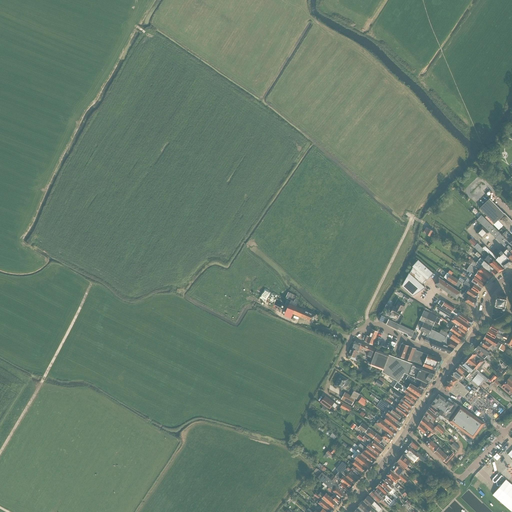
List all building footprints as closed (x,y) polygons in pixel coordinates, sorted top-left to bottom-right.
[(511,221),(504,213),(489,199),(479,208),(487,216),(485,217),(493,225),(493,224),(499,229),(503,225),(510,232),(511,234),(511,221)] [(511,245),(502,235),(497,230),(482,215),(477,220),(481,223),(503,245),(506,248),(507,249),(511,254),(511,245)] [(432,220),(428,226),(439,233),(442,228),(435,223),(436,222),(432,220)] [(423,232),(432,237),(434,234),(433,233),(434,231),(426,227),(423,232)] [(482,239),(488,233),(482,227),(476,233),(482,239)] [(511,235),(510,234),(506,230),(502,235),(511,245),(511,235)] [(511,254),(507,249),(503,253),(500,250),(498,252),(501,255),(499,257),(499,256),(497,258),(485,246),(482,248),(477,243),(474,246),(479,252),(481,252),(484,249),(488,254),(489,253),(504,268),(507,266),(511,264),(511,262),(511,254)] [(485,258),(483,260),(489,265),(498,273),(503,269),(491,257),(489,255),(486,258),(485,258)] [(470,257),(467,262),(470,264),(474,268),(478,270),(489,280),(490,279),(493,276),(478,263),(476,262),(470,257)] [(480,258),(476,262),(478,263),(493,276),(494,275),(498,273),(489,265),(483,260),(480,258)] [(418,260),(412,266),(413,267),(413,266),(413,267),(409,273),(402,286),(404,287),(410,293),(413,296),(425,287),(422,284),(427,279),(427,280),(433,273),(418,260)] [(468,267),(466,270),(474,276),(485,284),(486,284),(488,281),(489,280),(478,270),(474,268),(470,264),(468,267)] [(463,271),(462,273),(467,277),(482,288),(483,286),(485,284),(474,276),(473,279),(468,275),(466,274),(466,273),(463,271)] [(456,299),(461,293),(442,280),(443,278),(436,273),(435,275),(439,278),(434,284),(456,299)] [(449,275),(447,279),(456,285),(458,287),(461,282),(459,280),(457,279),(450,275),(449,275)] [(468,284),(466,286),(468,287),(473,290),(478,293),(481,288),(472,282),(470,285),(468,284)] [(468,287),(465,292),(477,299),(478,294),(478,293),(473,290),(468,287)] [(475,307),(477,300),(464,292),(462,295),(467,298),(465,301),(475,307)] [(312,323),(316,315),(296,306),(299,300),(295,299),(297,296),(288,293),(286,298),(287,299),(284,307),(287,308),(284,316),(291,318),(293,314),(312,323)] [(505,308),(507,296),(496,295),(494,305),(502,306),(502,307),(503,308),(504,308),(505,308)] [(439,304),(442,306),(441,306),(451,313),(454,315),(471,326),(473,321),(462,312),(461,313),(460,313),(459,313),(458,313),(456,313),(455,313),(453,311),(454,308),(444,301),(444,302),(442,300),(439,304)] [(395,307),(394,306),(393,308),(390,306),(387,314),(390,316),(392,313),(398,317),(402,311),(400,310),(402,306),(398,303),(395,307)] [(452,314),(439,305),(438,308),(440,309),(440,310),(447,315),(449,317),(452,314)] [(447,338),(446,337),(439,333),(432,330),(434,326),(434,325),(435,323),(438,317),(424,311),(420,320),(424,322),(420,331),(424,332),(423,335),(426,336),(434,340),(442,344),(454,348),(458,344),(455,342),(447,338)] [(467,331),(471,326),(454,315),(452,313),(450,315),(454,317),(452,320),(452,321),(457,324),(460,326),(467,331)] [(457,324),(456,326),(455,326),(465,334),(467,331),(460,326),(457,324)] [(489,329),(497,333),(499,330),(503,333),(504,331),(492,324),(489,329)] [(465,334),(455,326),(454,326),(450,331),(453,333),(462,339),(463,338),(465,334)] [(367,342),(373,345),(378,332),(372,329),(369,336),(367,336),(365,341),(367,342)] [(503,336),(497,333),(489,329),(486,334),(488,334),(495,338),(496,335),(497,336),(502,339),(503,336)] [(442,330),(439,333),(446,337),(447,338),(448,337),(449,339),(450,338),(455,342),(458,344),(462,340),(462,339),(453,333),(453,334),(450,332),(449,334),(442,330)] [(486,334),(483,340),(495,347),(495,346),(499,341),(495,338),(488,334),(486,334)] [(434,340),(426,336),(426,337),(425,336),(424,341),(432,344),(431,346),(450,353),(453,350),(454,348),(444,345),(442,344),(434,340)] [(497,347),(495,346),(495,347),(483,340),(479,344),(488,351),(490,348),(494,350),(494,349),(496,350),(497,347)] [(358,350),(359,348),(359,347),(361,343),(355,341),(352,348),(352,349),(351,348),(348,355),(356,358),(359,350),(358,350)] [(359,347),(359,348),(368,351),(366,355),(372,357),(375,349),(361,343),(359,347)] [(411,361),(415,350),(416,349),(402,343),(398,356),(411,361)] [(490,352),(488,351),(479,344),(476,348),(487,355),(487,356),(488,356),(490,357),(491,356),(488,354),(490,352)] [(487,355),(476,348),(474,350),(484,359),(486,356),(487,357),(486,358),(488,359),(490,357),(488,356),(487,356),(487,355)] [(435,373),(406,361),(376,350),(370,365),(382,370),(382,372),(390,377),(394,380),(399,383),(404,373),(416,379),(415,379),(427,385),(429,382),(431,379),(432,378),(435,373)] [(415,350),(411,361),(423,366),(436,371),(442,359),(428,354),(415,350)] [(468,354),(464,359),(479,371),(482,368),(479,366),(484,361),(476,354),(477,354),(473,350),(468,354)] [(460,364),(466,370),(469,373),(465,378),(476,388),(479,385),(473,379),(475,377),(474,376),(476,374),(484,381),(487,378),(479,371),(464,359),(460,364)] [(462,374),(466,370),(460,364),(456,369),(462,374)] [(369,374),(363,370),(360,374),(367,378),(369,374)] [(455,370),(451,376),(458,381),(460,379),(462,380),(463,379),(463,377),(462,377),(462,376),(455,370)] [(388,380),(389,377),(381,372),(379,375),(388,380)] [(348,379),(340,375),(334,385),(342,389),(348,379)] [(458,381),(451,376),(443,386),(456,397),(459,394),(463,398),(468,391),(471,388),(466,385),(465,386),(458,381)] [(511,391),(511,378),(510,376),(501,387),(510,394),(511,391)] [(427,385),(415,379),(414,381),(417,383),(418,383),(420,384),(418,387),(424,391),(427,385)] [(401,390),(417,401),(420,396),(407,388),(397,382),(394,380),(390,385),(398,391),(399,389),(401,390)] [(407,388),(420,396),(423,392),(410,384),(407,388)] [(417,401),(401,390),(400,392),(404,395),(402,397),(403,397),(414,405),(417,401)] [(356,399),(359,394),(354,391),(351,396),(345,392),(341,399),(352,405),(355,398),(356,399)] [(383,413),(386,415),(401,426),(403,423),(406,418),(406,417),(399,412),(396,409),(381,400),(380,401),(375,398),(376,396),(372,393),(370,396),(374,398),(374,400),(379,403),(377,406),(384,411),(383,413)] [(439,394),(431,404),(439,411),(438,413),(440,414),(439,414),(440,415),(449,421),(448,421),(469,436),(467,437),(471,440),(473,438),(473,439),(484,423),(460,406),(453,401),(451,404),(445,400),(446,399),(445,399),(445,398),(439,394)] [(325,396),(321,402),(329,408),(331,406),(335,408),(337,405),(334,403),(334,402),(325,396)] [(366,400),(361,397),(358,402),(364,406),(367,403),(365,401),(366,400)] [(403,397),(400,401),(411,409),(412,407),(414,405),(403,397)] [(409,413),(411,409),(400,401),(396,398),(395,400),(399,403),(398,405),(398,406),(409,413)] [(351,408),(342,403),(340,407),(349,412),(351,408)] [(431,404),(429,408),(437,416),(438,417),(440,415),(439,414),(440,414),(438,413),(439,411),(431,404)] [(398,406),(396,409),(399,412),(406,417),(406,416),(409,413),(398,406)] [(437,416),(429,408),(425,413),(433,421),(435,419),(438,421),(440,419),(438,417),(437,416)] [(433,421),(425,413),(423,417),(429,422),(430,420),(432,422),(433,421)] [(383,429),(393,437),(398,431),(384,421),(384,420),(379,417),(375,414),(373,417),(377,420),(374,425),(380,429),(381,428),(383,429)] [(401,426),(386,415),(384,417),(385,418),(384,420),(384,421),(398,431),(401,426)] [(423,417),(420,422),(433,434),(435,432),(433,429),(434,427),(429,422),(423,417)] [(432,433),(420,422),(417,428),(424,433),(426,431),(428,433),(426,435),(428,437),(432,433)] [(374,440),(379,443),(383,438),(379,436),(362,423),(358,428),(374,440)] [(442,434),(445,431),(438,424),(435,427),(442,434)] [(381,428),(380,429),(379,431),(381,433),(383,431),(385,433),(382,437),(389,443),(393,437),(383,429),(381,428)] [(366,446),(366,447),(378,456),(382,452),(369,442),(367,441),(363,437),(359,434),(357,436),(362,440),(363,440),(368,444),(366,446)] [(385,448),(379,443),(374,440),(372,442),(371,442),(371,441),(369,439),(369,438),(365,435),(363,437),(367,441),(369,442),(382,452),(385,448)] [(448,456),(429,439),(425,443),(443,461),(446,463),(454,454),(453,452),(448,458),(447,457),(448,456)] [(416,450),(419,446),(412,441),(410,445),(416,450)] [(451,445),(457,450),(460,447),(454,442),(451,445)] [(378,456),(366,447),(365,448),(361,445),(360,444),(358,446),(360,447),(364,451),(363,451),(375,460),(378,456)] [(410,445),(408,446),(403,454),(411,461),(413,463),(418,457),(421,460),(423,457),(423,456),(416,450),(410,445)] [(351,448),(350,450),(354,453),(351,456),(354,458),(354,459),(367,469),(372,464),(356,451),(351,448)] [(356,451),(372,464),(373,462),(375,460),(363,451),(362,453),(358,450),(357,449),(356,451)] [(407,467),(411,461),(403,454),(397,461),(407,470),(412,474),(413,472),(407,467)] [(367,469),(354,459),(349,455),(347,457),(352,460),(353,461),(351,463),(363,473),(367,469)] [(351,469),(360,476),(363,473),(351,463),(350,462),(349,461),(347,463),(349,464),(352,466),(352,465),(353,466),(351,469)] [(394,466),(391,470),(400,478),(405,482),(408,479),(401,473),(404,469),(396,462),(394,466)] [(350,472),(349,473),(357,480),(360,476),(351,469),(347,466),(343,463),(341,465),(350,472)] [(391,470),(387,475),(394,481),(393,481),(393,482),(394,483),(394,484),(395,485),(398,488),(400,486),(396,482),(400,478),(391,470)] [(354,484),(357,480),(349,473),(347,472),(345,475),(344,475),(344,474),(342,472),(341,474),(338,472),(335,476),(341,481),(350,488),(354,484)] [(333,491),(342,499),(345,495),(337,488),(338,486),(327,478),(322,473),(318,478),(323,483),(322,484),(324,486),(326,487),(327,486),(329,488),(330,489),(333,491)] [(328,476),(327,478),(338,486),(337,488),(345,495),(347,492),(350,488),(341,481),(335,476),(333,475),(330,478),(328,476)] [(386,475),(383,479),(388,484),(392,488),(393,488),(396,491),(398,489),(394,486),(395,485),(394,484),(394,483),(393,482),(393,481),(386,475)] [(383,479),(379,484),(384,489),(389,493),(390,494),(393,497),(395,496),(394,495),(392,493),(394,490),(392,488),(391,488),(391,487),(388,484),(383,479)] [(376,487),(372,491),(385,503),(388,506),(392,501),(386,495),(389,493),(384,489),(379,484),(376,487)] [(333,499),(337,504),(339,502),(342,499),(333,491),(331,493),(333,494),(331,497),(333,499)] [(372,491),(369,494),(378,503),(380,501),(383,504),(385,503),(372,491)] [(320,497),(334,508),(337,504),(333,499),(331,497),(326,493),(324,495),(323,495),(323,494),(320,492),(318,495),(320,496),(320,497)] [(334,508),(320,497),(315,493),(314,494),(319,499),(319,498),(320,500),(319,499),(317,502),(328,511),(330,511),(332,511),(334,508)] [(367,496),(363,501),(369,506),(372,504),(376,508),(375,509),(378,511),(379,511),(382,509),(378,505),(367,496)] [(359,507),(357,508),(360,511),(368,511),(371,508),(369,506),(363,501),(359,506),(359,507)]
